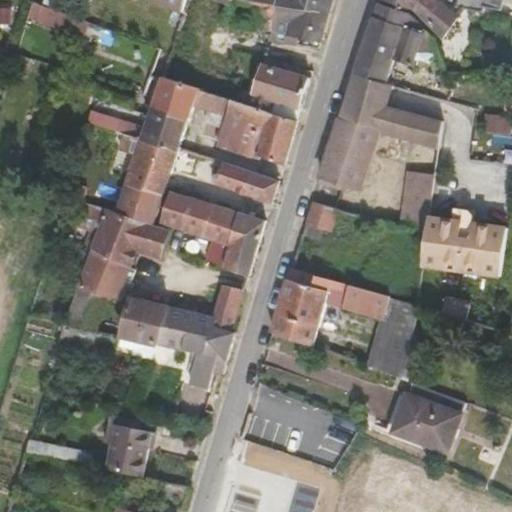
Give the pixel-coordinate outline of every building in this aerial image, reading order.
[(85,41),(93,23),(37,0),(36,0),(29,18),(85,41)] [(123,18),(151,30),(155,15),(117,0),(114,9),(125,14),(123,18)] [(130,0),(174,19),(179,0),(130,0)] [(268,37),(276,3),(259,0),(229,0),(226,11),(223,28),(268,37)] [(332,0),(276,0),(276,3),(329,12),(332,0)] [(417,9),(389,0),(380,0),(376,13),(358,68),(390,76),(397,50),(417,55),(428,27),(440,30),(442,30),(426,15),(417,9)] [(410,0),(425,4),(430,10),(450,27),(456,19),(460,22),(466,14),(463,10),(467,4),(457,0),(410,0)] [(324,33),(329,12),(276,3),(268,37),(293,42),(317,46),(320,46),(324,33)] [(151,30),(168,37),(173,22),(155,15),(151,30)] [(291,51),(293,42),(268,37),(265,45),(291,51)] [(301,107),(307,82),(259,67),(245,62),(235,96),(232,105),(297,124),(301,107)] [(390,76),(358,68),(344,111),(383,120),(386,121),(393,95),(397,77),(390,76)] [(143,116),(183,128),(189,114),(195,97),(153,87),(143,116)] [(223,103),(232,105),(235,96),(226,94),(223,103)] [(386,121),(445,132),(448,106),(393,95),(386,121)] [(259,162),(284,169),(297,124),(232,105),(223,103),(195,97),(189,114),(205,118),(222,123),(219,134),(215,150),(259,162)] [(511,98),(496,98),(495,113),(511,113),(511,98)] [(383,120),(344,111),(332,147),(323,175),(350,182),(352,176),(364,179),(383,120)] [(119,143),(134,146),(173,155),(183,128),(143,116),(141,124),(136,138),(114,130),(111,141),(119,143)] [(222,123),(205,118),(202,129),(219,134),(222,123)] [(92,137),(67,218),(75,220),(100,138),(92,137)] [(105,158),(114,161),(119,143),(111,141),(105,158)] [(111,173),(125,177),(134,146),(119,143),(114,161),(111,173)] [(125,177),(111,223),(147,231),(170,164),(180,166),(181,157),(173,155),(134,146),(125,177)] [(257,167),(259,162),(215,150),(214,154),(257,167)] [(203,168),(204,162),(190,159),(188,165),(203,168)] [(438,224),(439,202),(442,165),(417,162),(411,218),(438,224)] [(282,180),(223,166),(217,185),(275,201),(282,180)] [(347,203),(316,196),(309,220),(340,227),(347,203)] [(230,252),(241,216),(169,198),(160,228),(166,230),(178,233),(177,237),(212,247),(230,252)] [(511,260),(511,209),(439,202),(438,224),(435,251),(511,260)] [(251,280),(268,224),(241,216),(230,252),(225,267),(224,272),(251,280)] [(103,222),(101,226),(96,244),(91,261),(131,272),(137,255),(148,258),(159,260),(163,245),(165,235),(147,231),(111,223),(103,222)] [(91,261),(96,244),(90,242),(83,265),(89,267),(91,261)] [(225,267),(230,252),(212,247),(209,261),(225,267)] [(105,303),(121,305),(131,272),(91,261),(89,267),(80,299),(105,303)] [(208,266),(224,272),(225,267),(209,261),(208,266)] [(322,295),(285,282),(271,331),(309,347),(322,295)] [(376,326),(385,296),(351,286),(343,316),(376,326)] [(234,335),(246,299),(221,296),(215,320),(213,329),(234,335)] [(100,321),(105,303),(80,299),(74,319),(100,321)] [(239,337),(234,335),(213,329),(197,324),(136,308),(125,346),(162,352),(198,362),(196,373),(221,380),(227,381),(239,337)] [(94,339),(100,321),(74,319),(70,335),(94,339)] [(369,328),(353,364),(398,382),(413,344),(369,328)] [(216,397),(221,380),(196,373),(192,390),(216,397)] [(454,453),(467,418),(416,399),(403,435),(454,453)] [(118,432),(115,442),(122,443),(156,448),(158,441),(118,432)] [(122,443),(115,442),(114,451),(121,451),(122,443)] [(156,448),(122,443),(121,451),(116,485),(148,491),(156,448)]
